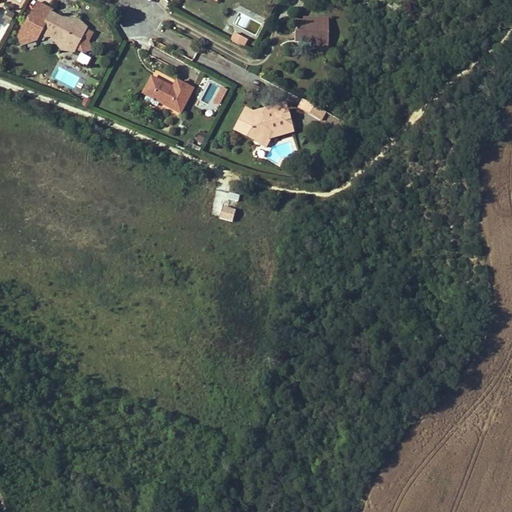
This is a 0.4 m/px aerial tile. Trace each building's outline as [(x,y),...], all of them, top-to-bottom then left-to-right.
[(23,0),(22,0),(14,0),(12,4),(19,8),(23,0)] [(51,13),(52,11),(38,3),(31,14),(45,22),(50,13),(51,13)] [(9,24),(13,15),(7,12),(3,21),(9,24)] [(79,18),(59,18),(51,13),(50,13),(45,22),(31,14),(29,18),(28,19),(18,37),(19,41),(25,44),(36,41),(40,34),(54,42),(59,41),(71,47),(78,45),(87,28),(79,18)] [(328,47),(328,20),(303,20),(303,23),(295,23),(295,41),(311,42),(318,42),(318,47),(328,47)] [(241,46),(244,39),(234,33),(230,40),(241,46)] [(71,47),(59,41),(54,42),(61,50),(74,52),(78,45),(71,47)] [(114,55),(118,48),(112,45),(108,52),(114,55)] [(78,64),(90,63),(89,52),(78,52),(78,64)] [(180,113),(192,89),(176,81),(172,88),(171,91),(166,88),(167,86),(151,78),(143,94),(180,113)] [(326,112),(303,100),(298,109),(320,120),(326,112)] [(290,122),(285,104),(267,109),(264,115),(259,116),(253,113),(246,109),(239,122),(243,134),(259,143),(264,135),(273,132),(275,134),(292,128),(291,127),(290,122)] [(243,134),(239,122),(234,130),(243,134)] [(266,146),(271,138),(293,131),(292,128),(275,134),(273,132),(264,135),(259,143),(266,146)] [(202,143),(207,134),(201,131),(196,140),(202,143)] [(201,148),(192,144),(194,141),(190,139),(186,146),(199,153),(201,148)] [(218,218),(231,222),(235,210),(222,206),(218,218)] [(259,249),(269,253),(275,238),(265,234),(259,249)]
